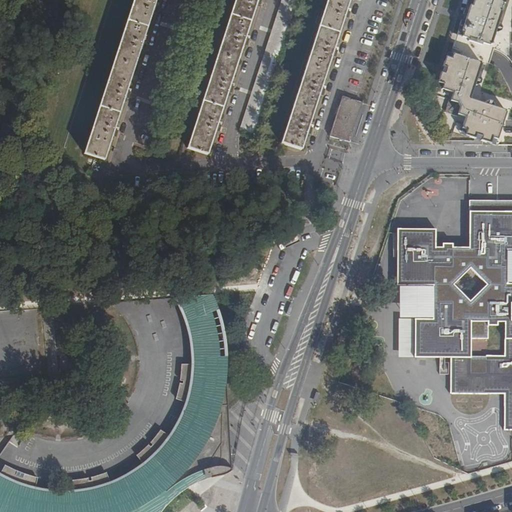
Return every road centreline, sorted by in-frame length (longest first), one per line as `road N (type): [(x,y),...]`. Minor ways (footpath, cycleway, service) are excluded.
road 1 (secondary): [(367,160),(267,414),(240,511)]
road 2 (secondary): [(259,511),(367,160)]
road 3 (residential): [(173,0),(120,171)]
road 4 (residential): [(221,165),(273,0)]
road 5 (secondary): [(367,160),(419,0)]
road 6 (residential): [(310,159),(363,0)]
road 7 (residential): [(367,160),(511,162)]
